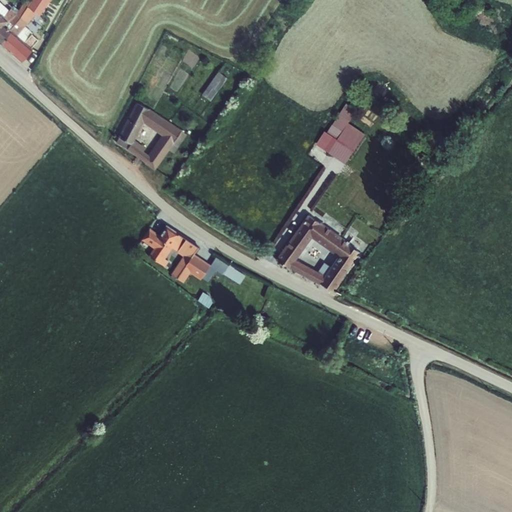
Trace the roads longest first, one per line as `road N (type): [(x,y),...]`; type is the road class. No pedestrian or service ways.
road 1 (unclassified): [(0,60),(141,187),(214,240),(412,340)]
road 2 (unclassified): [(429,511),(430,453),(412,340)]
